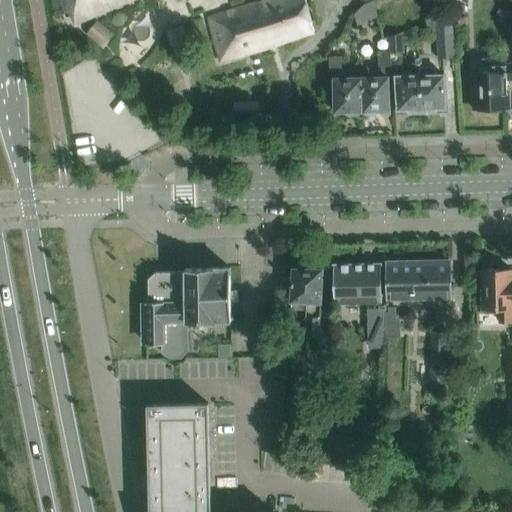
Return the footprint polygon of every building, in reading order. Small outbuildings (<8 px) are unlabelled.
[(129,0),(60,0),(65,12),(70,11),(75,23),(129,0)] [(316,33),(306,0),(272,0),(210,17),(222,59),(316,33)] [(455,57),(452,17),(435,18),(434,15),(427,16),(428,34),(437,33),(439,58),(455,57)] [(112,37),(95,22),(88,32),(105,47),(112,37)] [(187,41),(182,25),(166,30),(170,46),(187,41)] [(404,52),(402,33),(388,37),(389,50),(389,53),(391,53),(404,52)] [(389,109),(387,75),(392,75),(391,53),(389,53),(389,50),(379,51),(380,76),(361,77),(362,111),(365,110),(367,113),(375,113),(377,110),(389,109)] [(362,111),(361,77),(342,77),(341,55),(330,56),(330,79),(333,79),(334,111),(347,111),(350,113),(357,113),(359,111),(362,111)] [(507,109),(506,79),(511,78),(511,63),(491,64),(491,59),(474,59),(475,109),(507,109)] [(445,107),(444,72),(443,72),(443,66),(436,66),(419,66),(419,74),(420,74),(422,111),(439,111),(441,107),(445,107)] [(422,111),(420,74),(419,74),(397,75),(398,109),(406,109),(409,112),(422,111)] [(451,297),(450,262),(386,263),(387,299),(451,297)] [(382,301),(381,263),(333,265),(334,303),(382,301)] [(322,310),(322,268),(308,268),(305,266),(297,266),(295,268),(292,268),(290,302),(293,302),(292,310),(308,310),(308,336),(322,336),(322,310)] [(156,271),(148,278),(148,295),(146,295),(147,344),(162,343),(163,350),(170,357),(181,357),(188,350),(187,321),(231,320),(230,267),(185,268),(185,270),(156,271)] [(511,274),(511,269),(481,270),(482,308),(499,308),(499,321),(511,320),(511,274)] [(383,328),(384,310),(367,311),(368,328),(383,328)] [(447,388),(449,332),(432,331),(430,387),(447,388)] [(324,441),(327,400),(314,400),(312,434),(313,434),(312,440),(324,441)] [(150,511),(210,511),(208,403),(148,404),(150,511)] [(369,462),(372,446),(357,444),(354,460),(369,462)]
